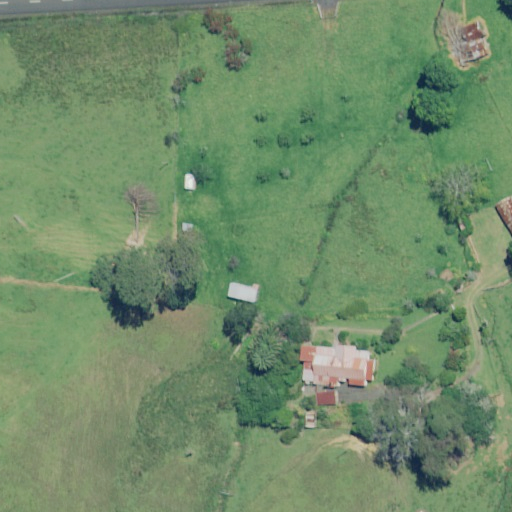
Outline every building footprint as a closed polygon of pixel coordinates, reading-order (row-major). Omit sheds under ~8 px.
[(196,174),(187,174),(187,188),(195,188),(196,174)] [(511,227),(511,197),(499,204),(511,228),(511,227)] [(260,299),(261,284),(232,283),(231,297),(260,299)] [(359,346),(334,344),(334,347),(305,344),(304,360),(306,360),(305,383),(339,385),(340,383),(367,385),(367,379),(375,380),(377,359),(370,359),(371,351),(358,350),(359,346)] [(338,404),(338,391),(318,391),(318,404),(338,404)]
